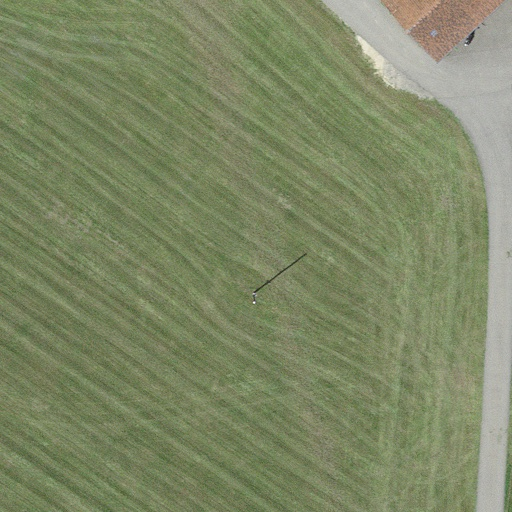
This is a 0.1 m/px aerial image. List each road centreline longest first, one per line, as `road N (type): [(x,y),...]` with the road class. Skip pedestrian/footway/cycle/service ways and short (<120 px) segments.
road 1 (track): [(491,74),(506,208),(490,511)]
road 2 (track): [(328,0),(413,67),(511,73)]
